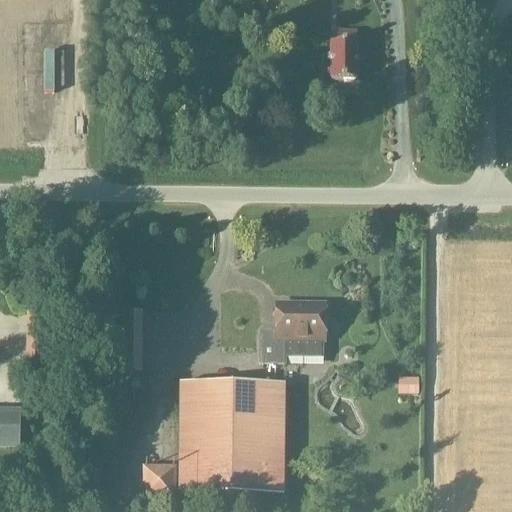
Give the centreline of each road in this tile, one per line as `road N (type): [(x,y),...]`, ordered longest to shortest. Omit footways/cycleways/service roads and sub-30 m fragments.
road 1 (unclassified): [(511,198),(0,192)]
road 2 (unknown): [(57,192),(62,0)]
